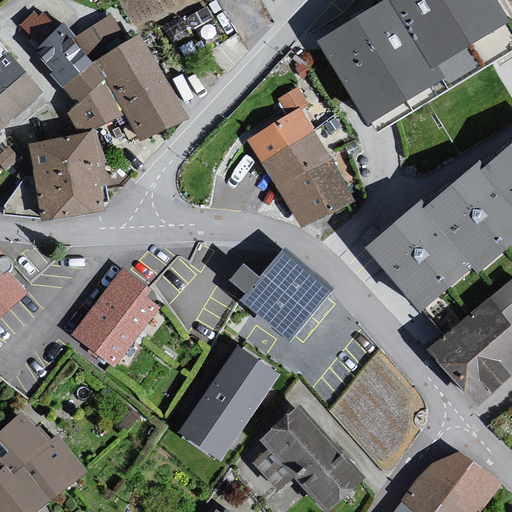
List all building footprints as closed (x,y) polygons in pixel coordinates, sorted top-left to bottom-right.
[(397,0),(325,42),(385,130),(461,82),(451,69),(397,0)] [(511,7),(507,0),(398,0),(451,69),(511,31),(511,7)] [(82,139),(101,136),(127,118),(98,65),(82,41),(64,23),(57,27),(43,12),(39,16),(34,12),(21,25),(40,48),(37,54),(55,74),(53,77),(80,107),(69,116),(82,139)] [(82,41),(98,65),(130,45),(116,19),(82,41)] [(98,65),(145,145),(184,119),(138,40),(130,45),(98,65)] [(0,131),(41,97),(3,52),(0,53),(0,131)] [(300,111),(251,139),(300,226),(349,198),(300,111)] [(511,134),(477,158),(511,202),(511,134)] [(82,139),(32,150),(37,178),(44,222),(45,226),(110,215),(101,136),(82,139)] [(511,241),(511,202),(477,158),(425,199),(472,262),(480,265),(511,241)] [(44,222),(37,178),(26,179),(5,209),(4,217),(44,222)] [(472,262),(420,194),(365,244),(414,304),(472,262)] [(282,249),(244,295),(290,333),(328,288),(282,249)] [(0,313),(22,292),(11,280),(15,276),(16,272),(16,268),(14,265),(10,263),(6,263),(3,265),(0,267),(0,313)] [(151,285),(122,265),(72,330),(120,363),(162,304),(154,287),(151,285)] [(511,274),(432,342),(478,396),(511,367),(511,274)] [(236,341),(174,426),(216,456),(277,368),(236,341)] [(268,445),(251,457),(280,488),(292,475),(324,504),(333,508),(369,470),(299,400),(261,435),(268,445)] [(20,406),(0,425),(0,511),(38,511),(37,509),(85,465),(58,430),(51,432),(39,418),(33,421),(20,406)] [(425,472),(396,511),(473,511),(498,481),(460,453),(425,472)]
